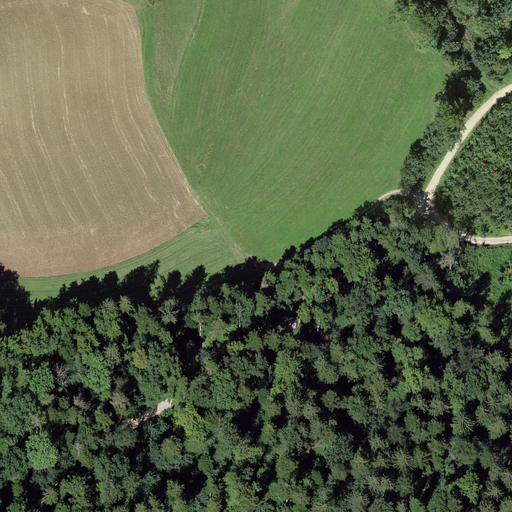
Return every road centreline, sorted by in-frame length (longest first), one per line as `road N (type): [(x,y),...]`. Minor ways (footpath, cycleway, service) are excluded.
road 1 (track): [(511,87),(474,120),(391,252),(285,333),(98,446),(59,488),(15,511)]
road 2 (track): [(217,303),(397,191),(423,202)]
